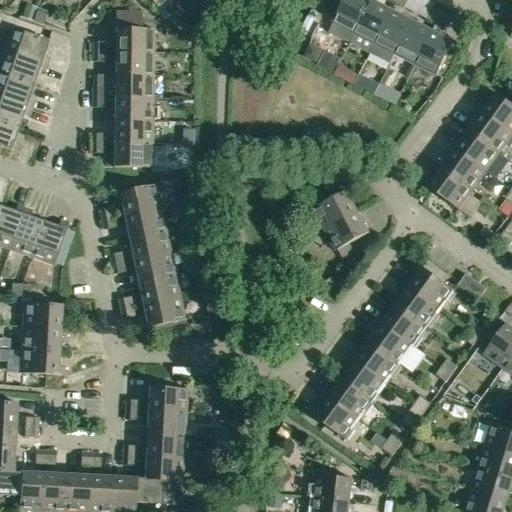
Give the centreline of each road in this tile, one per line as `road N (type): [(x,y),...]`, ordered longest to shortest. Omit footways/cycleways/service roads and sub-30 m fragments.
road 1 (residential): [(115,354),(256,361),(300,374),(413,213)]
road 2 (residential): [(413,213),(380,189),(468,73),(487,0)]
road 3 (residential): [(53,391),(51,438),(111,441),(115,354)]
road 4 (residential): [(115,354),(82,199),(71,191)]
road 5 (residential): [(71,191),(74,57)]
road 6 (residential): [(511,283),(413,213)]
